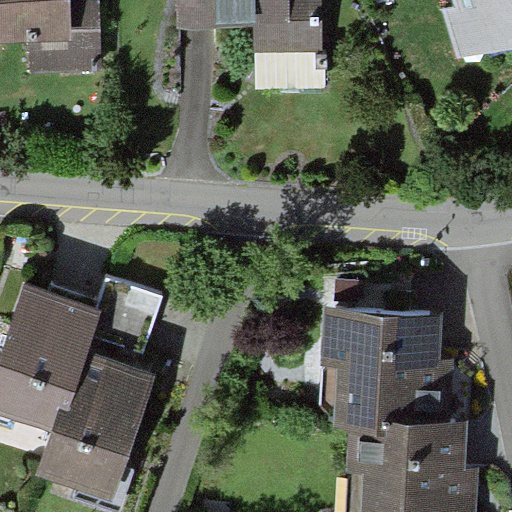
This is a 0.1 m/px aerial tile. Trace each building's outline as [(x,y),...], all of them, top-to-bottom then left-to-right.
[(31,74),(106,72),(105,1),(74,2),(74,0),(0,0),(0,46),(30,46),(31,74)] [(257,83),(330,82),(328,0),(181,0),(182,28),(256,26),(257,83)] [(511,0),(447,0),(468,70),(511,57),(511,0)] [(109,277),(98,309),(103,311),(95,336),(144,353),(164,296),(109,277)] [(0,361),(0,414),(54,432),(39,475),(119,502),(162,373),(91,350),(95,336),(103,311),(98,309),(26,285),(0,361)] [(428,408),(428,296),(317,296),(317,408),(352,408),(428,408)] [(352,511),(463,511),(463,408),(428,408),(352,408),(352,511)]
